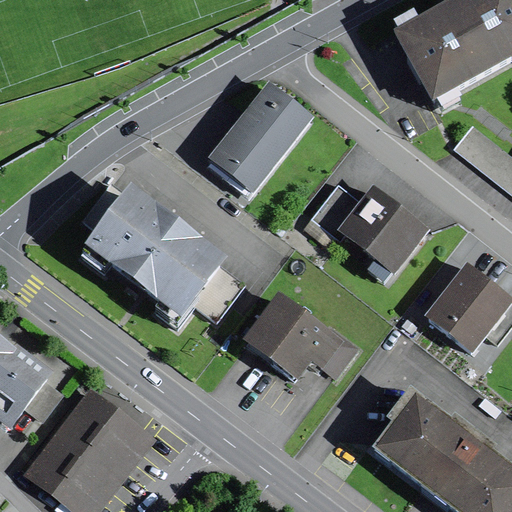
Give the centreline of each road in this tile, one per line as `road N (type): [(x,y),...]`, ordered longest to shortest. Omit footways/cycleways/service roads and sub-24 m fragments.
road 1 (residential): [(0,237),(112,140),(275,51)]
road 2 (unclassified): [(275,51),(511,246)]
road 3 (secondary): [(0,268),(214,431)]
road 4 (secondary): [(214,431),(320,511)]
